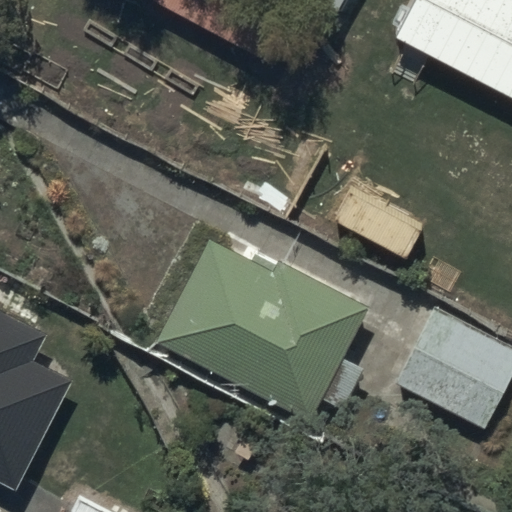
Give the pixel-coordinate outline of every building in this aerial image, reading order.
[(179,0),(91,0),(54,72),(212,157),(270,47),(179,0)] [(300,0),(344,23),(356,0),(300,0)] [(511,0),(415,0),(396,37),(511,96),(511,0)] [(157,334),(315,416),(368,315),(210,233),(157,334)] [(497,310),(511,278),(511,244),(491,234),(463,295),(497,310)] [(396,381),(492,431),(511,392),(511,342),(437,303),(396,381)] [(45,333),(0,309),(0,487),(15,495),(77,381),(32,357),(45,333)] [(71,511),(103,511),(79,499),(71,511)]
